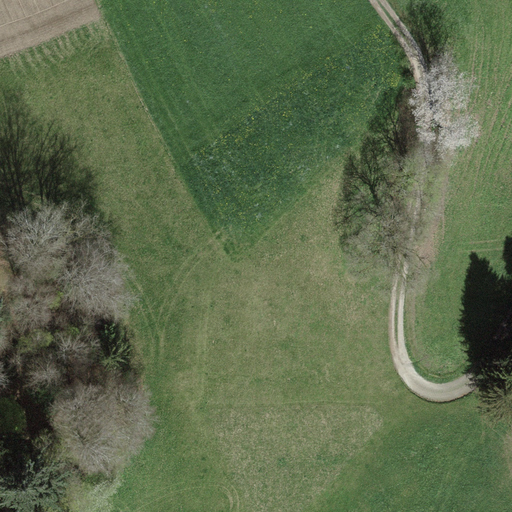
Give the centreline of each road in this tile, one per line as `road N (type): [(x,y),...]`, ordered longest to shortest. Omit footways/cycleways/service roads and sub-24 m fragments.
road 1 (track): [(378,0),(415,52),(419,82),(406,220),(392,273),(402,354),(425,382),(450,387),(511,338)]
road 2 (track): [(445,511),(474,434),(485,366)]
